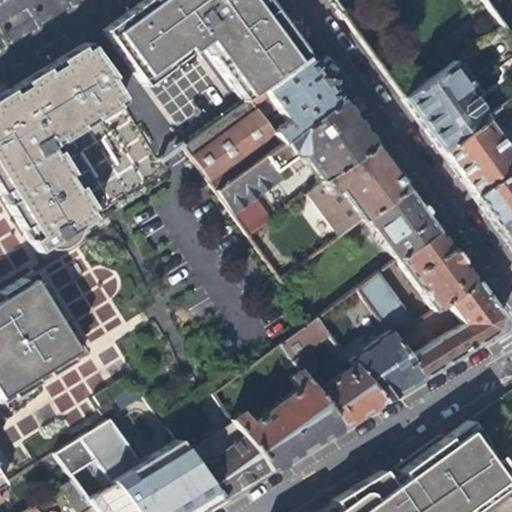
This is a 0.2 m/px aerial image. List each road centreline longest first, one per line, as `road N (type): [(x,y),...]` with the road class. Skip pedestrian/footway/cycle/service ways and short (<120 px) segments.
road 1 (residential): [(511,298),(297,0)]
road 2 (residential): [(256,511),(511,353)]
